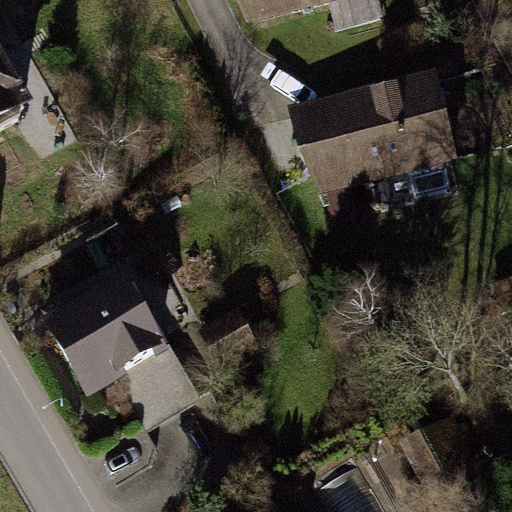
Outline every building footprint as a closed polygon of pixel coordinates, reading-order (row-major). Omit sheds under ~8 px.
[(239,0),(250,20),(330,0),(239,0)] [(0,61),(0,125),(27,111),(0,61)] [(335,109),(340,131),(302,140),(306,158),(323,192),(454,159),(434,84),(335,109)] [(57,327),(51,331),(88,394),(115,378),(146,431),(199,399),(168,347),(161,352),(123,287),(77,314),(70,304),(50,315),(57,327)] [(239,322),(206,339),(223,371),(256,354),(239,322)] [(454,424),(409,447),(435,497),(480,473),(454,424)]
